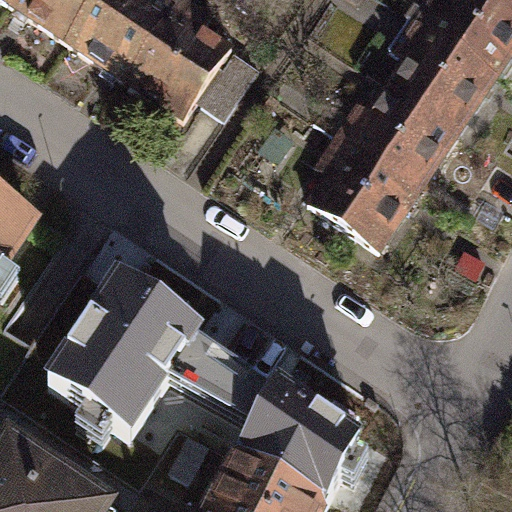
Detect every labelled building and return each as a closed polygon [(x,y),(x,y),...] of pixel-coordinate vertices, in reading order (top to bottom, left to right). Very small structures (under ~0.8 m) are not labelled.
[(0,0),(0,4),(10,12),(17,0),(0,0)] [(17,0),(10,12),(68,50),(101,0),(17,0)] [(101,0),(68,50),(128,90),(176,18),(148,0),(101,0)] [(511,8),(500,0),(449,0),(426,34),(497,82),(511,60),(511,8)] [(511,0),(500,0),(511,8),(511,0)] [(128,90),(187,129),(235,57),(176,18),(128,90)] [(406,67),(388,93),(458,140),(497,82),(426,34),(413,25),(392,57),(406,67)] [(388,93),(350,151),(419,197),(458,140),(388,93)] [(350,151),(309,210),(379,257),(419,197),(350,151)] [(0,282),(35,230),(0,206),(0,282)] [(204,343),(122,287),(50,393),(133,449),(204,343)] [(276,392),(238,469),(316,511),(327,511),(363,451),(276,392)] [(94,511),(10,455),(0,469),(0,511),(94,511)] [(316,511),(238,469),(216,511),(316,511)]
